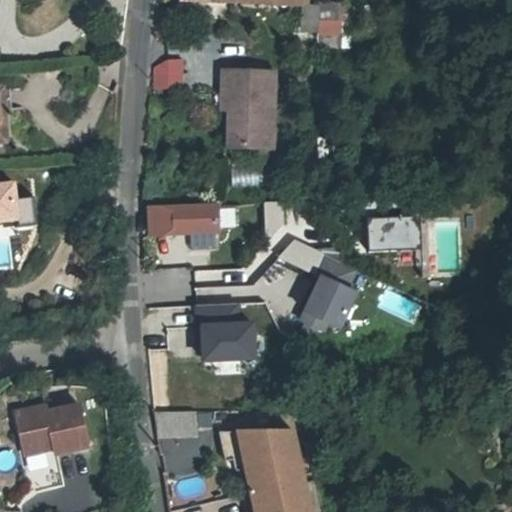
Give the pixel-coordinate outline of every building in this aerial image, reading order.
[(342,7),(306,5),(305,32),(342,33),(342,7)] [(160,10),(156,39),(166,39),(168,11),(160,10)] [(183,87),(183,60),(168,60),(155,67),(155,87),(183,87)] [(222,70),(222,88),(230,88),(229,111),(228,147),(273,148),(274,72),(222,70)] [(221,110),(229,111),(230,88),(222,88),(221,110)] [(230,168),(231,188),(263,186),(262,167),(230,168)] [(0,227),(35,224),(33,198),(18,199),(16,182),(0,183),(0,227)] [(412,196),(356,199),(357,220),(367,220),(368,252),(414,250),(412,217),(412,196)] [(264,202),(266,242),(284,222),(283,202),(264,202)] [(151,234),(191,232),(216,231),(218,231),(217,206),(150,208),(151,234)] [(412,217),(414,250),(421,250),(420,216),(412,217)] [(216,249),(216,231),(191,232),(191,250),(216,249)] [(355,269),(325,255),(315,275),(320,277),(299,320),(322,331),(326,322),(339,328),(356,293),(346,288),(355,269)] [(237,304),(197,306),(198,328),(203,328),(204,361),(255,358),(253,324),(238,325),(237,304)] [(16,413),(24,455),(53,449),(55,455),(88,448),(80,406),(47,413),(46,407),(16,413)] [(196,412),(154,412),(158,437),(197,436),(196,412)] [(245,467),(251,494),(305,482),(294,431),(220,432),(226,461),(237,459),(243,457),(245,467)] [(243,457),(237,459),(239,468),(245,467),(243,457)] [(311,511),(305,482),(251,494),(255,511),(311,511)]
